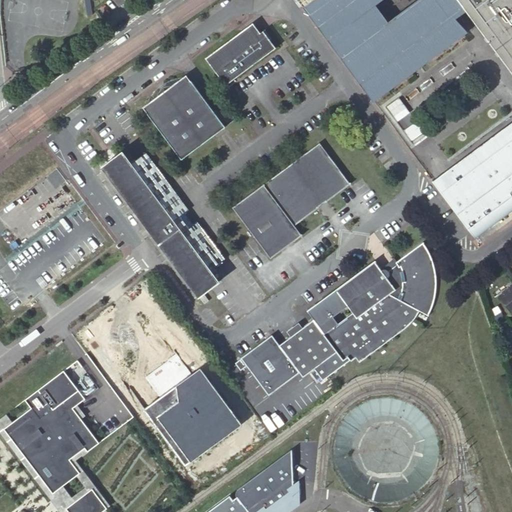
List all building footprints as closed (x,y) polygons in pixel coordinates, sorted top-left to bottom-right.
[(298,0),(374,103),(469,34),(456,20),(453,17),(437,0),(421,0),(390,23),(382,29),(370,12),(378,6),(385,0),(298,0)] [(437,0),(453,17),(465,8),(458,0),(437,0)] [(511,0),(458,0),(465,8),(468,12),(511,72),(511,0)] [(390,23),(378,6),(370,12),(382,29),(390,23)] [(456,20),(468,12),(465,8),(453,17),(456,20)] [(259,32),(268,44),(270,42),(262,30),(259,32)] [(272,50),(268,44),(259,32),(258,34),(243,32),(206,60),(225,85),(272,50)] [(180,159),(224,126),(214,113),(186,75),(171,86),(166,86),(163,87),(161,88),(159,89),(158,91),(157,94),(157,96),(142,107),(180,159)] [(224,126),(233,119),(224,106),(214,113),(224,126)] [(438,191),(475,241),(511,213),(511,130),(459,171),(456,167),(448,173),(453,180),(438,191)] [(263,184),(293,225),(349,184),(319,143),(263,184)] [(219,282),(210,270),(130,163),(122,152),(102,167),(198,297),(219,282)] [(130,163),(210,270),(224,259),(196,222),(192,224),(188,227),(180,216),(184,213),(187,211),(144,153),(130,163)] [(301,236),(293,225),(263,184),(231,207),(269,259),(301,236)] [(188,227),(192,224),(184,213),(180,216),(188,227)] [(422,242),(396,261),(395,263),(396,264),(387,271),(385,271),(383,270),(382,270),(380,270),(380,268),(375,262),(336,291),(346,306),(352,312),(337,323),(323,334),(338,352),(343,360),(348,357),(351,361),(356,358),(359,362),(395,335),(404,328),(409,323),(413,319),(416,315),(418,311),(427,315),(430,311),(432,304),(433,300),(435,295),(435,290),(436,283),(436,278),(434,266),(432,261),(428,252),(425,248),(422,242)] [(395,263),(396,261),(394,258),(380,268),(380,270),(382,270),(383,270),(385,271),(387,271),(396,264),(395,263)] [(511,286),(503,293),(511,305),(511,286)] [(346,306),(336,291),(318,304),(333,325),(336,323),(332,317),(346,306)] [(204,304),(208,300),(204,295),(200,298),(204,304)] [(336,323),(333,325),(318,304),(307,312),(313,321),(323,334),(337,323),(336,323)] [(280,345),(300,372),(303,377),(313,369),(338,352),(323,334),(313,321),(280,345)] [(242,358),(269,395),(300,372),(280,345),(273,335),(242,358)] [(99,389),(77,361),(25,400),(32,408),(13,422),(7,414),(0,419),(0,433),(59,511),(102,511),(110,506),(76,461),(99,443),(73,408),(99,389)] [(241,423),(202,368),(146,408),(186,463),(241,423)] [(299,479),(293,483),(292,448),(237,488),(235,489),(235,491),(236,493),(237,495),(232,498),(229,493),(203,511),(288,511),(299,504),(299,479)]
